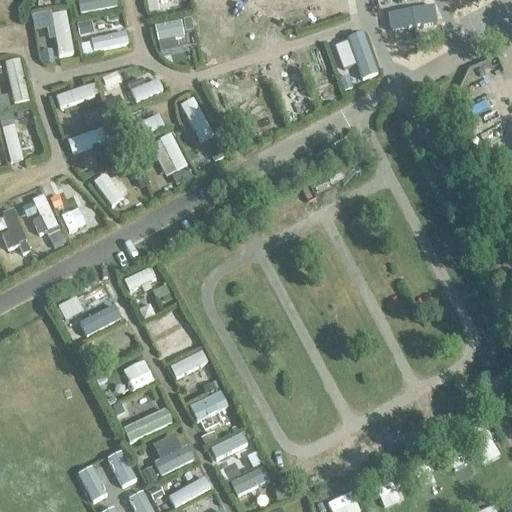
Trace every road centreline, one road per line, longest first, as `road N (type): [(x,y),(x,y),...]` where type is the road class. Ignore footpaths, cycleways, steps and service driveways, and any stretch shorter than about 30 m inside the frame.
road 1 (residential): [(352,429),(311,452),(277,439),(206,305),(207,285),(219,270),(255,251)]
road 2 (residential): [(387,177),(469,331),(459,370),(417,393)]
road 3 (residential): [(320,214),(417,393)]
road 4 (residential): [(255,251),(352,429)]
